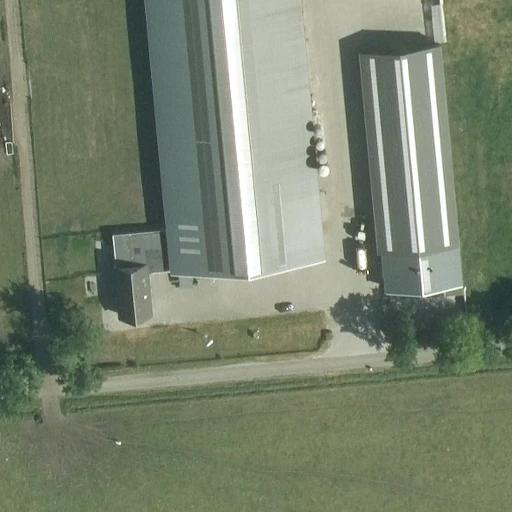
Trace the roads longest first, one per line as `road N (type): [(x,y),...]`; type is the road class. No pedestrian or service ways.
road 1 (unclassified): [(0,395),(511,347)]
road 2 (unknown): [(318,0),(348,363)]
